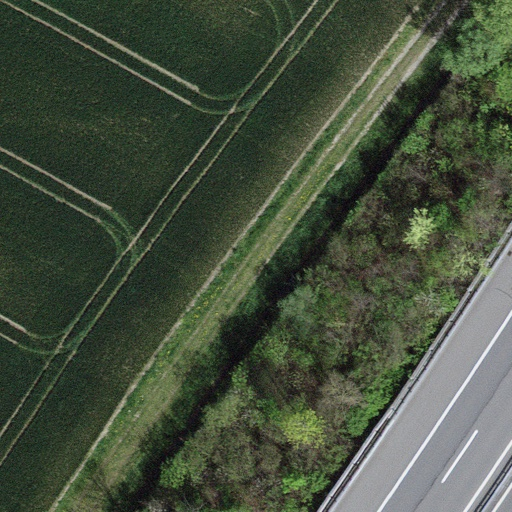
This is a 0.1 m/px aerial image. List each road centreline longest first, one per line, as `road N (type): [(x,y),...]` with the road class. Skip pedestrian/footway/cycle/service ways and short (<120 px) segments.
road 1 (track): [(82,511),(455,0)]
road 2 (motorway): [(511,375),(420,511)]
